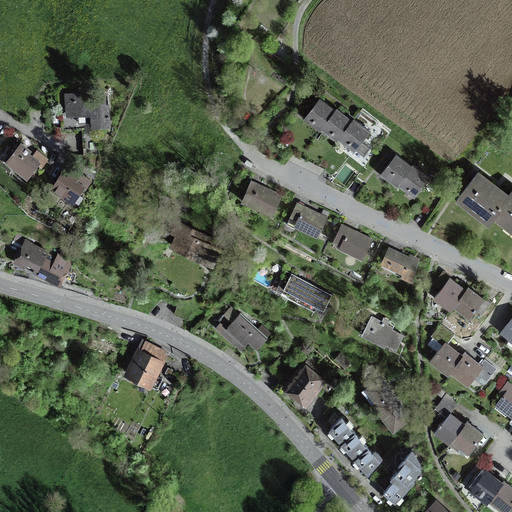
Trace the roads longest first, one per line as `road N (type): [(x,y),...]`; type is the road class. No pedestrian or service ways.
road 1 (unclassified): [(0,284),(156,331),(209,357),(292,429),(363,511)]
road 2 (residential): [(511,283),(248,156)]
road 3 (track): [(214,0),(205,47),(209,99),(248,156),(293,94),(296,69)]
